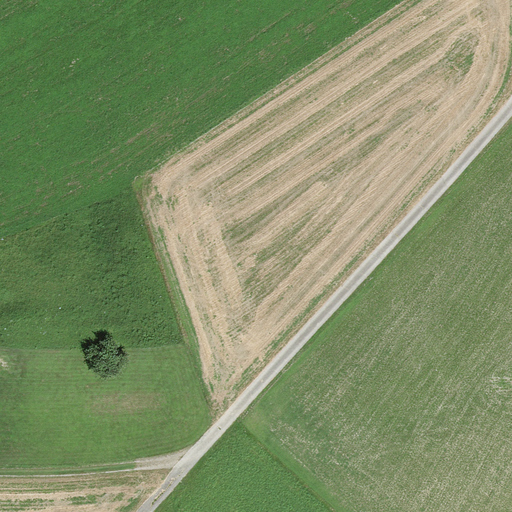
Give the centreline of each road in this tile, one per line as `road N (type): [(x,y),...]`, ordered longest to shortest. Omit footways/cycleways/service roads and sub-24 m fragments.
road 1 (track): [(189,460),(511,102)]
road 2 (track): [(0,472),(189,460)]
